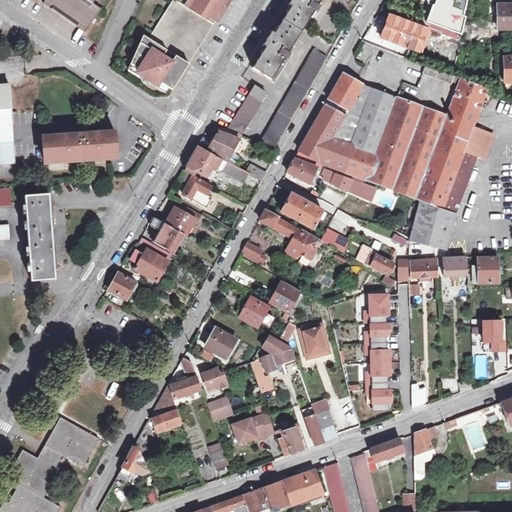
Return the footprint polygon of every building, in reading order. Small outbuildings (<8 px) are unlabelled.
[(47,0),(44,5),(85,34),(101,10),(93,5),(96,0),(47,0)] [(230,0),(175,0),(173,3),(213,29),(230,1),(230,0)] [(284,59),(286,60),(290,54),(288,52),(313,12),(316,13),(319,9),(320,7),(318,5),(321,0),(290,0),(288,5),(290,6),(274,33),(271,31),(262,46),(264,47),(252,67),(271,79),(284,59)] [(432,4),(425,23),(457,34),(469,0),(435,0),(434,4),(432,4)] [(511,0),(498,0),(499,29),(511,28),(511,0)] [(213,29),(173,3),(150,40),(145,37),(132,65),(148,75),(146,78),(159,87),(161,83),(175,91),(195,59),(213,29)] [(381,37),(418,51),(426,29),(389,16),(381,37)] [(440,47),(447,50),(452,40),(444,37),(440,47)] [(272,149),(326,57),(313,50),(259,144),(272,149)] [(428,75),(431,68),(425,65),(422,73),(428,75)] [(450,83),(451,81),(453,76),(452,76),(431,68),(428,75),(450,83)] [(453,76),(451,81),(459,84),(450,107),(446,116),(395,97),(395,98),(362,86),(356,82),(343,73),(334,90),(328,100),(333,103),(330,107),(325,104),(299,151),(300,151),(295,160),(294,159),(286,172),(309,183),(319,164),(420,202),(410,239),(445,249),(456,211),(477,157),(485,160),(494,136),(473,128),(477,117),(486,96),(488,89),(453,76)] [(0,108),(11,108),(9,84),(0,84),(0,108)] [(226,130),(241,136),(262,102),(260,102),(266,93),(254,85),(251,90),(226,130)] [(12,112),(11,108),(0,108),(0,164),(15,163),(15,161),(12,112)] [(241,136),(226,130),(220,128),(211,142),(203,138),(198,145),(222,159),(234,165),(239,156),(232,152),(241,136)] [(60,135),(41,136),(43,159),(110,155),(116,154),(114,131),(97,132),(60,135)] [(234,165),(222,159),(222,160),(201,149),(193,161),(191,160),(189,164),(185,171),(193,175),(196,171),(208,178),(211,177),(215,170),(220,170),(242,183),(248,174),(245,172),(234,165)] [(245,172),(248,174),(260,181),(265,172),(250,163),(245,172)] [(324,179),(362,193),(365,185),(327,171),(324,179)] [(182,194),(204,207),(210,198),(207,195),(212,187),(192,177),(182,194)] [(0,205),(11,205),(10,185),(0,185),(0,205)] [(281,212),(312,230),(322,211),(291,193),(281,212)] [(48,195),(26,196),(26,204),(31,281),(53,280),(52,254),(48,195)] [(174,253),(185,233),(192,220),(195,222),(200,214),(180,203),(176,209),(174,208),(164,224),(154,219),(150,226),(158,231),(153,242),(174,253)] [(258,221),(289,238),(290,242),(286,249),(296,255),(300,253),(309,258),(314,249),(312,248),(317,238),(309,234),(308,235),(277,219),(278,217),(265,209),(258,221)] [(9,225),(0,225),(0,241),(10,240),(9,225)] [(341,237),(326,229),(320,240),(335,248),(335,247),(341,237)] [(349,242),(341,237),(335,247),(343,251),(349,242)] [(145,247),(157,253),(159,248),(142,239),(140,244),(137,242),(134,246),(143,251),(145,247)] [(242,250),(244,252),(256,259),(259,255),(261,252),(246,243),(242,250)] [(388,273),(392,264),(374,256),(376,252),(362,245),(355,259),(366,265),(367,263),(388,273)] [(166,261),(146,250),(144,255),(136,250),(131,259),(139,263),(136,270),(155,281),(166,261)] [(256,259),(244,252),(243,254),(260,264),(264,257),(259,255),(256,259)] [(401,273),(399,273),(399,282),(409,279),(409,262),(407,262),(404,259),(404,255),(401,254),(401,273)] [(476,263),(476,266),(472,266),(472,282),(498,283),(498,258),(477,258),(477,255),(469,256),(469,263),(476,263)] [(443,276),(466,276),(466,258),(443,259),(443,276)] [(412,278),(436,277),(435,260),(411,261),(412,278)] [(108,290),(125,300),(135,283),(118,274),(108,290)] [(385,276),(382,282),(391,287),(394,281),(385,276)] [(269,302),(285,312),(282,318),(288,322),(295,311),(290,308),(299,293),(281,282),(269,302)] [(409,296),(420,295),(419,284),(408,285),(409,296)] [(369,303),(386,302),(386,294),(369,294),(369,303)] [(239,317),(258,327),(260,323),(267,327),(272,318),(265,314),(268,308),(250,298),(239,317)] [(390,390),(388,390),(388,376),(390,376),(389,350),(387,350),(387,335),(389,335),(389,323),(386,323),(386,315),(389,315),(388,302),(369,303),(369,312),(364,312),(364,323),(370,323),(370,332),(364,333),(365,355),(370,355),(371,372),(365,373),(366,395),(371,395),(372,404),(388,403),(391,403),(390,390)] [(288,343),(296,328),(287,323),(279,339),(288,343)] [(322,324),(298,330),(303,349),(307,349),(308,355),(325,351),(323,344),(327,343),(322,324)] [(207,346),(224,356),(234,338),(217,328),(207,346)] [(295,362),(290,348),(278,341),(269,336),(263,347),(274,355),(261,359),(266,372),(276,369),(275,365),(281,363),(282,366),(295,362)] [(307,349),(303,349),(306,360),(329,354),(327,343),(323,344),(325,351),(308,355),(307,349)] [(199,390),(194,377),(196,376),(191,362),(182,358),(177,366),(182,365),(187,380),(169,386),(174,399),(199,390)] [(259,387),(271,383),(268,375),(263,377),(257,360),(250,362),(259,387)] [(207,389),(217,386),(218,389),(227,385),(223,374),(220,375),(218,368),(202,374),(207,389)] [(472,388),(472,378),(458,383),(459,393),(472,388)] [(166,415),(174,412),(176,411),(167,385),(155,405),(166,415)] [(426,385),(410,386),(411,406),(427,405),(426,385)] [(509,426),(511,425),(511,398),(500,403),(509,426)] [(215,421),(230,416),(224,401),(209,406),(215,421)] [(388,403),(372,404),(372,412),(388,411),(388,403)] [(337,437),(333,426),(319,431),(314,416),(311,406),(301,410),(314,445),(316,444),(337,437)] [(328,411),(314,416),(319,431),(333,426),(328,411)] [(179,424),(174,412),(166,415),(152,420),(156,432),(179,424)] [(267,413),(259,416),(266,436),(274,433),(267,413)] [(256,436),(257,439),(266,436),(259,416),(250,419),(250,418),(232,425),(239,442),(250,438),(256,436)] [(0,511),(54,511),(57,506),(42,497),(65,458),(81,466),(96,440),(59,418),(41,449),(36,456),(22,448),(5,476),(13,481),(0,502),(0,511)] [(137,439),(142,453),(156,448),(147,421),(137,439)] [(292,426),(282,429),(275,432),(284,456),(301,450),(295,430),(297,429),(296,425),(292,426)] [(429,451),(430,451),(431,451),(429,440),(438,437),(434,426),(416,433),(413,434),(414,455),(429,451)] [(374,462),(405,451),(400,438),(385,444),(370,449),(374,462)] [(209,454),(223,449),(220,443),(207,448),(209,454)] [(118,473),(127,478),(132,470),(140,475),(146,473),(134,444),(118,473)] [(223,449),(209,454),(212,463),(214,462),(224,459),(226,458),(223,449)] [(370,449),(363,452),(364,454),(368,471),(376,469),(374,462),(370,449)] [(431,458),(429,451),(414,455),(414,471),(414,479),(421,479),(423,477),(423,463),(429,462),(431,458)] [(363,511),(377,511),(368,471),(364,454),(350,459),(363,511)] [(226,465),(224,459),(214,462),(216,468),(226,465)] [(348,511),(336,464),(323,469),(328,491),(333,511),(348,511)] [(228,511),(233,510),(233,511),(258,511),(269,508),(267,502),(274,500),(276,508),(289,504),(289,505),(320,494),(312,470),(290,478),(277,482),(260,489),(231,499),(216,504),(194,511),(228,511)] [(403,496),(403,508),(392,511),(415,511),(415,496),(406,496),(403,496)]
